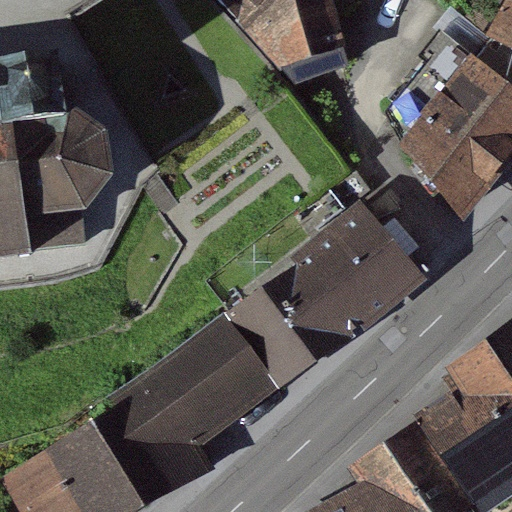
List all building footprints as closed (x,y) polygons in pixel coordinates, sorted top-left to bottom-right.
[(350,47),(334,0),(215,0),(276,67),(350,47)] [(511,49),(511,0),(505,0),(486,35),(511,49)] [(402,146),(464,221),(511,163),(511,89),(471,54),(402,146)] [(86,129),(67,128),(57,61),(0,69),(0,257),(85,246),(84,211),(110,183),(107,151),(86,129)] [(371,215),(213,330),(265,400),(423,285),(371,215)] [(135,511),(198,480),(184,455),(265,400),(213,330),(55,436),(63,451),(94,511),(135,511)] [(511,333),(439,379),(457,408),(508,491),(511,488),(511,333)] [(401,443),(444,511),(474,511),(508,491),(457,408),(401,443)] [(444,511),(401,443),(344,478),(360,503),(365,511),(444,511)] [(94,511),(63,451),(0,483),(0,497),(7,511),(94,511)] [(340,511),(365,511),(360,503),(340,511)]
